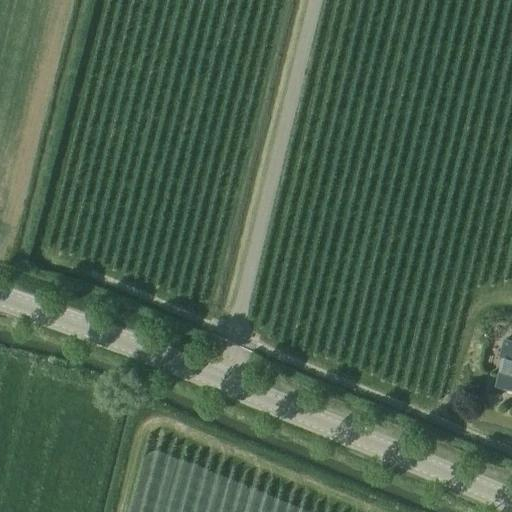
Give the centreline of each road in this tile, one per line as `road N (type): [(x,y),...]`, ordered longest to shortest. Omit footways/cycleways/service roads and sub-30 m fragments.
road 1 (tertiary): [(511,504),(0,303)]
road 2 (unknown): [(208,384),(299,0)]
